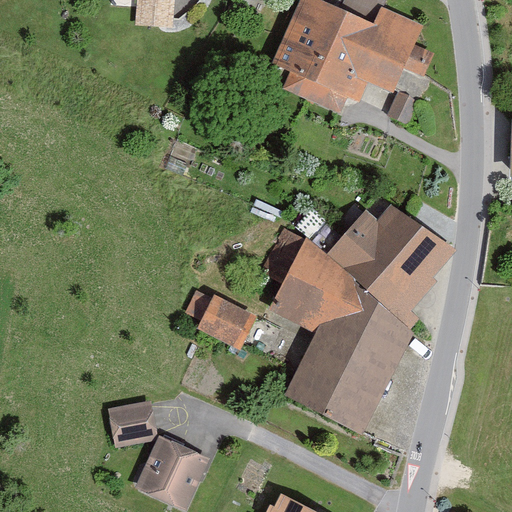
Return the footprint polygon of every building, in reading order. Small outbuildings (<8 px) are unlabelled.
[(178,0),(141,0),(139,25),(177,28),(178,0)] [(430,28),(386,9),(380,23),(345,7),(329,0),(306,0),(278,64),(294,71),(287,87),(346,113),(353,97),(367,103),(375,85),(400,96),(412,70),(429,77),(439,55),(421,47),(430,28)] [(347,0),(345,7),(380,23),(386,9),(390,0),(347,0)] [(455,248),(396,203),(384,219),(372,210),(329,255),(411,331),(437,283),(434,276),(455,248)] [(283,282),(307,239),(287,228),(264,271),(283,282)] [(329,255),(327,250),(307,239),(283,282),(270,310),(316,335),(286,395),(364,436),(415,333),(411,331),(329,255)] [(256,316),(213,296),(198,328),(240,348),(256,316)] [(155,399),(112,406),(119,446),(162,438),(155,399)] [(216,458),(165,434),(140,485),(191,510),(216,458)] [(325,511),(287,493),(278,511),(325,511)]
